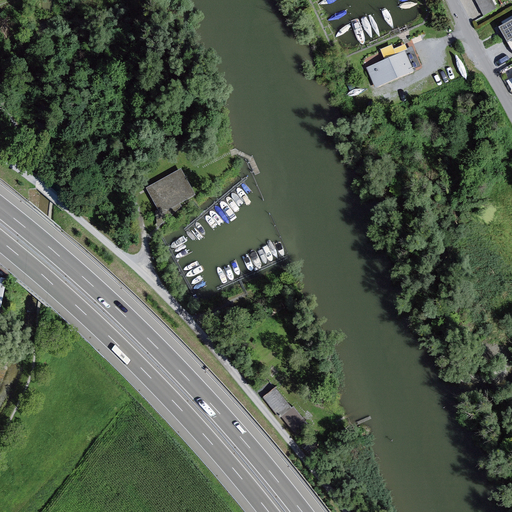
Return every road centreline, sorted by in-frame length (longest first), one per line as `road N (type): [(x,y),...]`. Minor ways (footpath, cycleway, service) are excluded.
road 1 (track): [(343,511),(185,313),(0,155)]
road 2 (motorway): [(306,511),(186,373),(0,203)]
road 3 (motorway): [(0,238),(115,339),(270,511)]
road 4 (residential): [(511,108),(454,0)]
